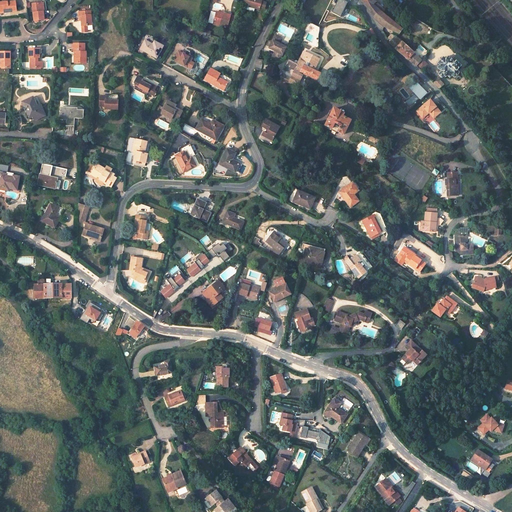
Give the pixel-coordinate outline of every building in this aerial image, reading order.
[(264,0),(249,0),(248,7),(257,9),(261,11),(262,9),(266,10),(268,3),(263,2),(264,0)] [(347,3),(341,0),(337,0),(332,12),(340,17),(347,3)] [(398,34),(401,29),(389,18),(382,13),(372,5),(375,2),(373,0),(361,0),(372,16),(383,26),(398,34)] [(14,2),(0,3),(0,12),(6,11),(6,13),(16,12),(14,2)] [(384,11),(375,2),(372,5),(382,13),(384,11)] [(40,4),(31,5),(33,21),(43,20),(42,12),(40,12),(40,4)] [(92,27),(90,12),(78,13),(79,18),(80,18),(81,23),(82,34),(87,34),(86,27),(92,27)] [(213,24),(220,26),(220,25),(227,26),(231,15),(224,13),(223,15),(216,12),(213,24)] [(423,72),(429,65),(423,59),(422,60),(395,37),(392,34),(387,39),(388,41),(394,48),(416,67),(423,72)] [(282,38),(276,35),(269,49),(275,51),(272,58),(277,61),(281,58),(286,48),(279,44),(282,38)] [(153,46),(145,41),(140,49),(156,59),(163,46),(155,42),(153,46)] [(84,45),(73,45),(72,53),(75,53),(75,55),(74,55),(74,63),(84,64),(84,58),(85,58),(86,52),(84,52),(84,45)] [(302,73),(316,80),(320,73),(313,70),(310,69),(315,58),(317,54),(314,53),(312,56),(305,53),(306,49),(305,48),(297,65),(289,61),(285,67),(294,71),(289,81),(296,85),(302,73)] [(28,58),(28,68),(39,68),(39,62),(36,62),(36,58),(38,58),(38,53),(38,49),(27,49),(27,58),(28,58)] [(8,52),(0,52),(0,68),(7,69),(7,60),(8,60),(8,52)] [(192,59),(179,52),(173,61),(187,69),(192,59)] [(456,71),(460,66),(455,62),(449,56),(448,58),(447,57),(445,60),(442,57),(437,63),(439,66),(437,68),(440,72),(437,75),(441,78),(443,76),(444,77),(445,77),(446,76),(449,78),(451,76),(452,77),(454,77),(456,79),(459,76),(458,74),(458,72),(456,71)] [(319,59),(315,58),(310,69),(313,70),(319,59)] [(294,71),(285,67),(280,77),(289,81),(294,71)] [(221,75),(210,69),(204,80),(223,91),(228,83),(219,78),(221,75)] [(438,89),(443,86),(437,79),(433,84),(438,89)] [(409,107),(419,99),(421,99),(428,92),(417,81),(408,88),(413,93),(404,101),(409,107)] [(155,92),(157,89),(152,86),(151,88),(141,82),(140,84),(137,82),(133,89),(146,96),(147,94),(154,98),(157,93),(155,92)] [(33,97),(22,103),(29,119),(34,116),(36,120),(46,116),(42,107),(39,109),(37,106),(33,97)] [(105,98),(99,97),(99,107),(104,108),(104,110),(117,111),(117,102),(105,101),(105,98)] [(433,118),(439,113),(429,101),(417,111),(422,117),(428,113),(433,118)] [(177,106),(168,102),(161,115),(177,123),(183,112),(176,108),(177,106)] [(84,109),(61,108),(60,119),(68,119),(68,126),(75,126),(75,118),(84,119),(84,109)] [(345,114),(333,109),(324,125),(330,128),(331,130),(335,133),(337,132),(342,134),(350,120),(343,117),(345,114)] [(428,124),(433,119),(427,115),(423,119),(428,124)] [(225,128),(205,117),(198,131),(218,142),(225,128)] [(272,143),(278,129),(263,122),(260,129),(268,133),(267,136),(263,134),(261,138),(272,143)] [(144,153),(146,142),(141,141),(140,143),(135,142),(133,152),(135,152),(133,163),(145,166),(148,154),(144,153)] [(237,155),(228,150),(220,166),(236,174),(240,166),(233,163),(237,155)] [(184,152),(175,156),(184,172),(196,166),(191,157),(188,159),(184,152)] [(112,171),(106,167),(104,170),(103,172),(95,167),(90,175),(97,179),(104,183),(104,184),(108,187),(111,183),(113,185),(116,180),(113,178),(114,176),(110,173),(112,171)] [(19,176),(0,172),(0,186),(9,188),(16,190),(19,176)] [(457,172),(447,173),(447,178),(445,178),(446,185),(448,185),(449,196),(459,195),(458,184),(456,184),(456,179),(458,179),(457,172)] [(56,179),(40,175),(37,185),(54,189),(56,179)] [(355,193),(361,188),(356,183),(355,184),(354,183),(341,192),(344,197),(345,196),(353,207),(360,201),(355,193)] [(315,199),(298,191),(293,201),(301,204),(300,206),(310,210),(315,199)] [(214,206),(198,199),(191,215),(207,222),(214,206)] [(77,220),(84,222),(84,220),(89,205),(78,202),(77,220)] [(59,209),(51,204),(41,220),(54,228),(60,218),(55,216),(59,209)] [(145,221),(147,213),(136,212),(135,216),(138,216),(137,220),(135,219),(134,225),(137,225),(136,232),(139,233),(138,238),(147,240),(148,232),(145,231),(147,221),(145,221)] [(235,215),(228,212),(223,223),(241,230),(244,222),(234,218),(235,215)] [(425,222),(425,231),(434,231),(434,225),(439,225),(444,219),(441,216),(434,216),(435,212),(423,212),(422,222),(425,222)] [(373,220),(371,217),(360,223),(362,227),(373,220)] [(377,236),(381,234),(373,220),(362,227),(370,241),(377,236)] [(100,239),(103,228),(91,224),(85,222),(82,234),(91,237),(100,239)] [(455,236),(455,252),(457,252),(462,252),(461,255),(473,255),(473,246),(466,246),(466,244),(468,242),(468,236),(471,236),(471,228),(466,228),(462,228),(462,236),(455,236)] [(277,257),(286,245),(280,239),(272,233),(265,242),(273,248),(270,251),(277,257)] [(254,237),(252,243),(258,246),(260,240),(254,237)] [(213,252),(211,250),(219,244),(218,243),(207,252),(209,254),(213,252)] [(226,254),(232,249),(228,243),(224,246),(223,244),(220,246),(219,244),(211,250),(213,252),(209,254),(212,258),(216,255),(218,258),(219,257),(223,262),(229,257),(226,254)] [(324,250),(302,244),(300,249),(304,250),(301,264),(319,269),(324,250)] [(407,265),(419,273),(426,264),(415,256),(410,252),(406,249),(401,257),(405,260),(409,263),(407,265)] [(203,265),(208,261),(202,253),(196,257),(198,260),(194,262),(195,264),(187,270),(192,276),(202,268),(201,267),(203,265)] [(362,260),(357,254),(350,259),(347,255),(344,258),(359,278),(367,271),(360,262),(362,260)] [(427,261),(416,254),(415,256),(426,264),(427,261)] [(132,257),(129,271),(134,273),(135,277),(144,282),(148,274),(140,271),(141,268),(143,259),(132,257)] [(177,286),(187,279),(182,273),(179,275),(173,280),(170,277),(166,280),(170,285),(161,292),(165,298),(175,291),(174,289),(177,286)] [(484,281),(481,280),(481,279),(475,277),(471,289),(482,293),(483,291),(495,291),(495,286),(494,280),(485,280),(484,281)] [(291,297),(285,279),(276,282),(279,290),(271,293),(274,303),(291,297)] [(223,290),(217,282),(204,293),(209,300),(208,301),(212,306),(223,298),(219,293),(223,290)] [(251,285),(242,282),(238,292),(256,298),(260,288),(251,285)] [(71,298),(71,284),(43,285),(44,299),(71,298)] [(43,285),(34,286),(34,299),(44,299),(43,285)] [(447,295),(440,304),(438,303),(432,310),(441,316),(446,310),(451,313),(458,303),(447,295)] [(333,302),(326,299),(321,309),(328,312),(333,302)] [(89,302),(79,319),(87,323),(90,319),(94,322),(96,319),(99,321),(103,315),(99,312),(101,309),(89,302)] [(342,324),(339,334),(347,336),(350,326),(351,327),(353,322),(359,318),(364,319),(365,315),(368,316),(370,310),(364,309),(363,313),(358,311),(349,317),(349,318),(346,318),(347,314),(337,312),(335,322),(342,324)] [(308,320),(305,310),(293,314),(295,319),(296,319),(297,321),(295,322),(296,326),(297,326),(299,331),(308,329),(307,327),(311,326),(312,325),(311,321),(309,320),(306,322),(305,321),(308,320)] [(273,323),(256,318),(254,327),(258,328),(257,332),(271,336),(272,332),(270,331),(273,323)] [(144,327),(137,321),(132,327),(140,333),(144,327)] [(418,364),(424,357),(427,354),(412,340),(406,345),(410,349),(402,358),(408,364),(413,359),(418,364)] [(172,359),(156,362),(158,374),(175,371),(172,359)] [(224,367),(219,367),(219,388),(228,388),(228,382),(233,382),(233,377),(230,377),(230,371),(227,371),(227,370),(224,370),(224,367)] [(281,372),(270,376),(276,392),(287,389),(281,372)] [(182,389),(166,396),(170,407),(187,400),(182,389)] [(336,398),(326,412),(333,417),(340,423),(348,413),(340,407),(343,403),(336,398)] [(218,404),(207,403),(208,416),(213,416),(212,428),(224,428),(224,416),(218,415),(218,404)] [(289,437),(295,438),(297,426),(291,424),(291,422),(292,421),(291,421),(292,415),(282,413),(279,425),(283,425),(282,430),(290,432),(289,437)] [(494,423),(488,416),(481,421),(485,425),(479,430),(485,436),(491,431),(502,434),(503,427),(498,426),(495,423),(494,423)] [(305,420),(298,420),(298,424),(297,425),(302,426),(300,437),(306,438),(306,437),(313,439),(314,432),(307,430),(308,427),(303,426),(305,420)] [(319,433),(314,432),(313,439),(318,439),(317,442),(328,444),(330,437),(320,429),(319,433)] [(368,439),(358,432),(348,450),(357,456),(368,439)] [(245,452),(241,447),(230,457),(234,462),(233,463),(237,467),(240,464),(244,469),(252,462),(244,453),(245,452)] [(472,458),(491,470),(496,462),(477,450),(472,458)] [(146,452),(132,458),(136,468),(151,462),(146,452)] [(288,460),(278,456),(275,464),(268,482),(278,486),(288,460)] [(172,475),(163,479),(167,489),(172,487),(173,491),(178,488),(178,487),(186,483),(180,471),(172,474),(172,475)] [(395,492),(391,488),(393,487),(389,483),(387,484),(383,479),(375,487),(383,496),(382,497),(390,505),(395,501),(399,497),(401,496),(396,491),(395,492)] [(310,487),(301,492),(307,502),(306,503),(310,511),(313,511),(320,509),(315,500),(317,499),(310,487)] [(217,491),(206,499),(210,504),(215,501),(222,510),(219,511),(233,511),(236,510),(229,500),(225,503),(217,491)]
